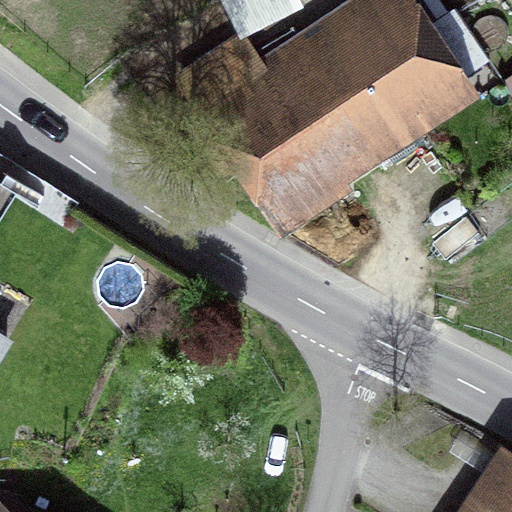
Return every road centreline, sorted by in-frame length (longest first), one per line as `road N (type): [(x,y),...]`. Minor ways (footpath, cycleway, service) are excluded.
road 1 (tertiary): [(0,112),(120,193),(336,318)]
road 2 (tertiary): [(336,318),(511,415)]
road 3 (residential): [(317,511),(334,431),(336,318)]
